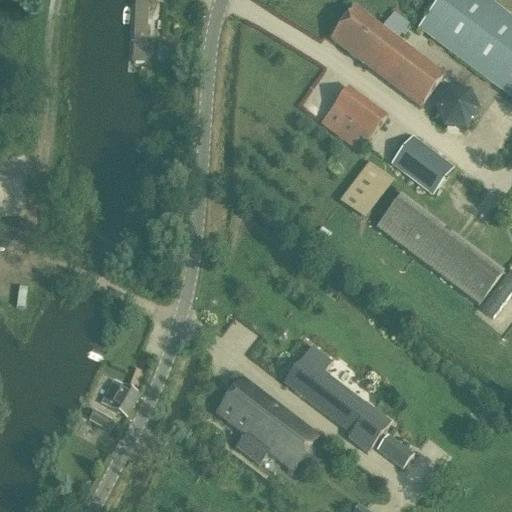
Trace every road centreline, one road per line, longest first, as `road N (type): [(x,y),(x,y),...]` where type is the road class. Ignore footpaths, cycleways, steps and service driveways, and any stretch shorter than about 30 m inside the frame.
road 1 (unclassified): [(95,511),(173,348),(196,258),(219,0)]
road 2 (track): [(180,324),(57,266),(0,269)]
